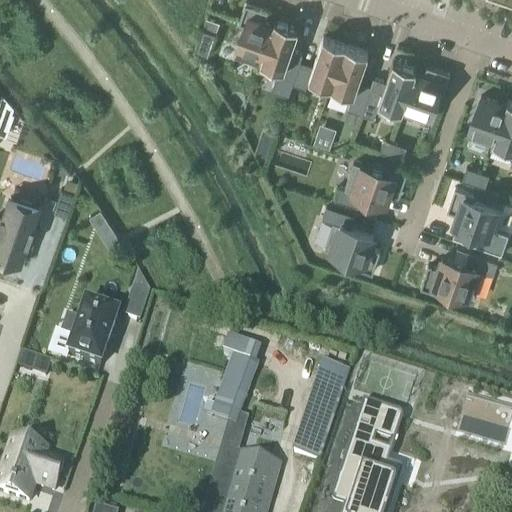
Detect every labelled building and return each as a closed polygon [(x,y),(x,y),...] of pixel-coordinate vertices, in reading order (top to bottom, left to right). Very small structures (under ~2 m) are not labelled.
[(234,57),(259,66),(273,25),(272,25),(264,22),(268,12),(245,4),(238,24),(245,26),(234,57)] [(290,91),(292,85),(299,62),(287,58),(297,29),(274,21),(272,25),(273,25),(259,66),(257,70),(280,78),(277,86),(290,91)] [(202,30),(194,53),(207,57),(215,35),(202,30)] [(308,80),(329,87),(330,87),(345,45),(322,37),(312,67),(299,62),(292,85),(305,90),(308,80)] [(347,110),(360,115),(370,87),(357,82),(367,53),(345,45),(330,87),(329,87),(327,94),(350,102),(347,110)] [(370,87),(360,115),(373,119),(376,111),(399,119),(403,108),(402,107),(414,74),(416,69),(392,61),(382,91),(370,87)] [(422,77),(414,74),(402,107),(403,108),(427,116),(436,92),(443,94),(449,74),(426,66),(422,77)] [(466,137),(491,146),(492,146),(506,106),(505,105),(480,97),(466,137)] [(511,167),(511,102),(507,101),(505,105),(506,106),(492,146),(491,146),(490,150),(511,157),(511,159),(510,166),(511,167)] [(333,137),(317,131),(313,144),(329,150),(333,137)] [(383,140),(379,153),(402,160),(406,148),(383,140)] [(261,145),(258,155),(265,158),(268,148),(261,145)] [(406,174),(401,172),(402,168),(393,165),(391,169),(387,167),(384,174),(381,173),(383,169),(373,166),(372,169),(353,163),(347,179),(343,178),(341,184),(345,185),(344,189),(339,188),(334,200),(357,208),(361,196),(384,204),(387,194),(398,197),(406,174)] [(466,168),(461,181),(484,189),(489,176),(466,168)] [(39,208),(38,208),(42,197),(14,188),(11,198),(9,198),(2,220),(0,218),(0,256),(20,263),(26,247),(31,249),(32,247),(31,246),(36,230),(38,231),(39,228),(33,226),(39,208)] [(471,245),(494,253),(499,240),(494,238),(503,212),(471,201),(474,195),(454,188),(446,211),(456,215),(453,225),(476,233),(471,245)] [(61,190),(53,213),(66,217),(74,194),(61,190)] [(323,250),(330,252),(355,260),(352,267),(372,274),(380,251),(369,247),(373,237),(350,229),(354,217),(326,207),(322,220),(332,223),(323,250)] [(90,218),(96,227),(106,221),(100,211),(90,218)] [(438,268),(428,265),(420,288),(439,295),(442,288),(473,299),(482,272),(493,276),(497,263),(469,253),(464,266),(442,258),(438,268)] [(124,317),(139,322),(148,295),(133,290),(124,317)] [(67,316),(61,333),(74,338),(68,356),(101,367),(119,314),(86,303),(80,321),(67,316)] [(233,356),(256,365),(262,351),(227,338),(222,352),(233,356)] [(19,368),(26,371),(30,359),(22,356),(19,368)] [(210,418),(235,427),(258,365),(256,365),(233,356),(210,418)] [(292,453),(317,462),(341,389),(316,381),(292,453)] [(357,474),(360,475),(351,501),(346,500),(341,511),(384,511),(394,484),(379,479),(388,452),(372,446),(375,437),(388,442),(396,419),(382,414),(382,415),(378,414),(380,408),(364,402),(338,478),(354,483),(357,474)] [(0,475),(0,493),(28,503),(33,490),(52,497),(63,464),(44,458),(46,451),(12,440),(0,475)] [(267,511),(280,467),(237,455),(224,500),(220,511),(267,511)]
